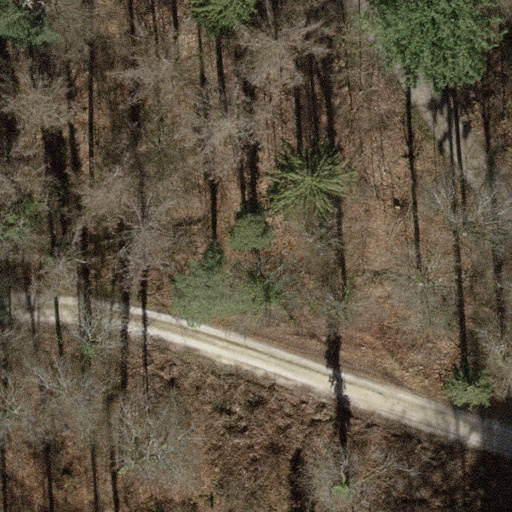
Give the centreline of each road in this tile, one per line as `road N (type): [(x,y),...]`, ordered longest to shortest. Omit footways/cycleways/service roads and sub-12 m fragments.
road 1 (track): [(511,417),(134,306),(0,296)]
road 2 (track): [(374,0),(511,216)]
